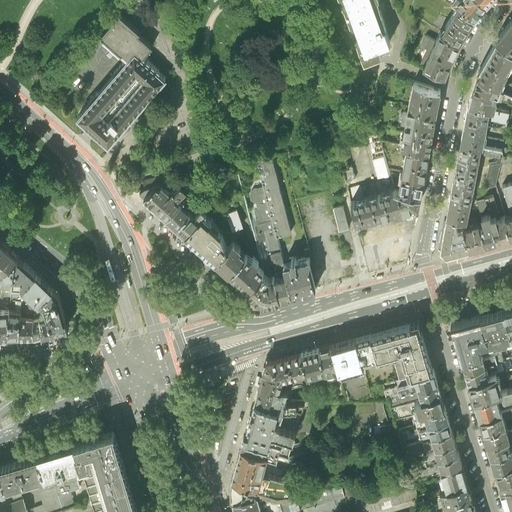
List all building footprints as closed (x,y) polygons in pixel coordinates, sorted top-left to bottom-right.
[(171,53),(185,48),(168,0),(159,0),(160,2),(154,4),(171,53)] [(341,0),(364,61),(379,55),(386,52),(383,44),(390,41),(378,1),(377,0),(341,0)] [(449,0),(458,7),(474,20),(485,5),(480,0),(449,0)] [(458,7),(440,33),(459,44),(474,20),(458,7)] [(98,34),(126,58),(77,114),(92,127),(110,142),(168,74),(145,54),(155,42),(118,10),(107,23),(98,34)] [(511,19),(499,35),(496,40),(511,51),(511,19)] [(440,33),(423,67),(444,76),(459,44),(440,33)] [(27,48),(33,53),(43,42),(37,36),(27,48)] [(511,51),(496,40),(477,75),(499,81),(508,66),(505,64),(511,55),(511,51)] [(477,75),(472,88),(496,95),(511,100),(511,97),(511,87),(505,84),(499,81),(477,75)] [(410,102),(437,107),(439,98),(440,90),(413,80),(410,102)] [(472,88),(468,102),(488,107),(493,108),(496,95),(472,88)] [(435,118),(437,107),(410,102),(408,112),(404,112),(402,124),(405,124),(403,131),(432,134),(435,118)] [(468,102),(464,121),(484,127),(486,117),(488,107),(468,102)] [(488,107),(486,117),(506,121),(508,111),(493,108),(488,107)] [(481,142),(484,127),(464,121),(461,139),(481,142)] [(364,130),(378,178),(388,175),(379,127),(364,130)] [(406,145),(429,148),(431,135),(432,134),(403,131),(401,143),(406,145)] [(461,139),(458,153),(478,156),(479,152),(481,142),(461,139)] [(481,142),(479,152),(499,156),(501,146),(481,142)] [(401,170),(424,175),(427,161),(429,148),(406,145),(401,170)] [(458,153),(453,180),(473,183),(478,156),(458,153)] [(271,154),(256,157),(264,186),(277,235),(291,231),(271,154)] [(489,166),(483,190),(490,188),(495,186),(501,162),(489,166)] [(352,165),(342,168),(346,181),(356,179),(352,165)] [(398,189),(420,193),(421,191),(424,175),(401,170),(398,189)] [(158,174),(143,178),(145,185),(160,181),(158,174)] [(145,185),(140,190),(155,204),(173,186),(175,187),(181,183),(177,179),(171,182),(168,183),(166,185),(161,181),(160,181),(145,185)] [(453,180),(450,197),(469,200),(473,183),(453,180)] [(173,186),(155,204),(166,214),(181,199),(175,193),(177,191),(178,192),(180,192),(186,188),(181,183),(175,187),(173,186)] [(511,183),(502,186),(510,213),(511,212),(511,183)] [(269,252),(271,252),(280,249),(277,235),(264,186),(252,189),(250,193),(251,199),(256,201),(258,208),(254,209),(256,216),(255,223),(256,231),(259,241),(266,239),(269,252)] [(485,195),(485,196),(493,195),(490,188),(483,190),(485,195)] [(351,199),(356,220),(363,218),(395,211),(418,205),(420,193),(398,189),(395,190),(377,193),(351,199)] [(181,199),(166,214),(176,223),(190,208),(184,203),(190,200),(190,202),(193,205),(202,199),(200,193),(181,199)] [(482,218),(478,219),(484,241),(497,238),(490,212),(485,196),(485,195),(476,197),(482,218)] [(466,218),(469,200),(450,197),(447,213),(455,215),(466,218)] [(176,223),(185,231),(205,210),(206,209),(204,202),(203,202),(197,209),(195,207),(192,210),(190,208),(176,223)] [(342,202),(332,205),(338,229),(349,226),(342,202)] [(236,207),(227,210),(233,227),(238,226),(239,226),(242,225),(236,207)] [(185,231),(200,244),(216,224),(215,220),(205,210),(185,231)] [(497,238),(510,234),(504,214),(497,217),(495,211),(490,212),(497,238)] [(440,246),(446,251),(469,245),(463,225),(462,223),(457,224),(455,215),(447,213),(440,246)] [(472,222),(463,225),(469,245),(484,241),(478,219),(472,221),(472,222)] [(221,230),(216,224),(200,244),(216,258),(227,245),(226,242),(221,230)] [(18,253),(0,237),(0,278),(13,279),(13,273),(14,258),(18,253)] [(227,245),(216,258),(230,271),(246,254),(239,248),(241,246),(233,239),(228,244),(226,242),(227,245)] [(259,241),(256,241),(263,268),(264,271),(249,288),(260,298),(265,300),(280,296),(275,276),(273,264),(274,264),(271,252),(269,252),(266,239),(259,241)] [(275,276),(280,296),(292,293),(283,259),(280,249),(271,252),(274,264),(273,264),(275,276)] [(36,270),(18,253),(14,258),(13,273),(13,279),(12,281),(22,282),(22,281),(24,283),(36,270)] [(246,254),(230,271),(249,288),(264,271),(263,268),(257,262),(258,260),(258,259),(254,255),(251,257),(246,253),(246,254)] [(283,259),(292,293),(315,287),(309,262),(310,255),(296,259),(295,255),(283,259)] [(53,286),(36,270),(24,283),(22,285),(39,301),(53,286)] [(39,301),(22,285),(22,292),(22,295),(33,296),(34,305),(40,304),(39,301)] [(53,286),(39,301),(40,304),(40,315),(42,332),(68,325),(58,291),(53,286)] [(22,292),(12,291),(10,308),(21,309),(22,295),(22,292)] [(33,296),(22,295),(21,309),(20,314),(34,316),(34,308),(34,305),(33,296)] [(505,307),(480,314),(487,339),(511,332),(505,307)] [(0,308),(0,336),(8,335),(10,308),(0,308)] [(21,309),(10,308),(8,335),(18,335),(20,314),(21,309)] [(171,323),(179,320),(176,311),(168,314),(171,323)] [(34,316),(20,314),(18,335),(33,335),(34,316)] [(480,314),(451,322),(462,357),(481,352),(478,341),(487,339),(480,314)] [(40,315),(34,316),(33,335),(42,332),(40,315)] [(356,334),(363,359),(392,351),(399,377),(414,373),(433,367),(419,317),(356,334)] [(478,341),(481,352),(511,343),(511,332),(487,339),(478,341)] [(337,339),(331,341),(338,365),(341,376),(366,369),(363,359),(356,334),(337,339)] [(319,344),(326,369),(338,365),(331,341),(329,341),(323,343),(319,344)] [(306,369),(307,374),(326,369),(319,344),(309,346),(301,349),(306,369)] [(283,374),(306,369),(301,349),(298,350),(266,358),(263,368),(282,374),(283,374)] [(392,351),(363,359),(366,369),(375,398),(389,398),(388,393),(384,381),(399,377),(392,351)] [(481,352),(462,357),(465,369),(502,358),(501,352),(483,357),(481,352)] [(511,354),(502,358),(465,369),(468,379),(488,374),(486,369),(505,364),(506,369),(511,366),(511,354)] [(433,367),(414,373),(417,379),(397,384),(399,390),(400,390),(437,380),(433,367)] [(268,388),(269,383),(279,385),(282,374),(263,368),(261,377),(258,386),(268,388)] [(496,372),(488,374),(468,379),(474,398),(494,392),(500,390),(501,390),(496,372)] [(417,379),(414,373),(399,377),(384,381),(388,393),(399,390),(397,384),(417,379)] [(400,390),(402,396),(420,390),(422,396),(441,392),(437,380),(400,390)] [(269,383),(268,388),(258,386),(257,388),(257,391),(256,393),(255,398),(277,404),(279,398),(284,398),(288,386),(279,385),(269,383)] [(511,386),(511,387),(501,390),(500,390),(503,399),(511,396),(511,386)] [(399,390),(388,393),(389,398),(392,405),(396,404),(404,402),(402,396),(400,390),(399,390)] [(404,402),(396,404),(399,416),(425,408),(444,403),(441,392),(422,396),(404,402)] [(494,392),(474,398),(479,416),(500,410),(494,392)] [(245,429),(244,433),(280,445),(279,450),(288,455),(296,430),(273,422),(276,412),(281,413),(284,406),(303,407),(304,398),(284,398),(279,398),(277,404),(255,398),(249,417),(245,429)] [(444,403),(425,408),(427,415),(417,417),(419,423),(429,420),(448,415),(444,403)] [(276,412),(273,422),(296,430),(303,407),(284,406),(281,413),(276,412)] [(511,406),(500,410),(479,416),(483,428),(505,422),(503,417),(511,414),(511,406)] [(451,427),(448,415),(429,420),(432,432),(451,427)] [(505,422),(483,428),(487,441),(511,433),(511,425),(507,427),(505,422)] [(451,427),(432,432),(433,438),(422,441),(416,439),(403,444),(406,453),(435,443),(454,438),(451,427)] [(113,429),(75,441),(81,464),(91,496),(95,511),(114,511),(136,506),(113,429)] [(243,438),(241,445),(267,453),(277,455),(279,450),(280,445),(244,433),(243,438)] [(511,433),(487,441),(491,454),(511,448),(509,442),(511,441),(511,433)] [(454,438),(435,443),(436,448),(427,451),(430,459),(458,450),(454,438)] [(81,464),(75,441),(71,442),(65,443),(55,446),(42,450),(37,452),(45,475),(75,466),(78,465),(81,464)] [(240,449),(231,477),(277,490),(296,488),(299,480),(280,476),(262,468),(267,453),(241,445),(240,449)] [(511,451),(511,448),(491,454),(494,466),(511,461),(511,451)] [(430,459),(433,470),(443,467),(461,461),(458,450),(430,459)] [(3,463),(0,463),(0,468),(7,494),(20,490),(28,487),(27,481),(31,479),(34,478),(45,475),(37,452),(24,456),(3,463)] [(430,459),(410,464),(414,476),(433,470),(430,459)] [(461,461),(443,467),(444,473),(440,474),(441,480),(445,479),(447,486),(467,480),(461,461)] [(511,461),(494,466),(500,485),(511,481),(511,461)] [(56,484),(63,506),(74,502),(71,488),(79,486),(80,483),(78,477),(75,466),(45,475),(48,487),(56,484)] [(0,511),(12,511),(7,494),(0,468),(0,511)] [(35,505),(37,511),(48,511),(63,506),(56,484),(48,487),(45,475),(34,478),(36,485),(38,485),(44,502),(35,505)] [(411,476),(340,483),(343,494),(306,506),(307,511),(317,511),(336,507),(337,511),(364,511),(418,497),(411,476)] [(283,511),(306,506),(343,494),(340,483),(296,488),(277,490),(231,477),(229,486),(236,511),(283,511)] [(447,486),(427,492),(430,504),(433,503),(444,500),(470,492),(467,480),(447,486)] [(511,481),(500,485),(506,504),(511,502),(511,481)] [(28,511),(20,490),(7,494),(12,511),(28,511)] [(470,492),(444,500),(446,511),(450,511),(456,510),(474,504),(470,492)] [(430,504),(423,507),(423,511),(435,511),(433,503),(430,504)]
